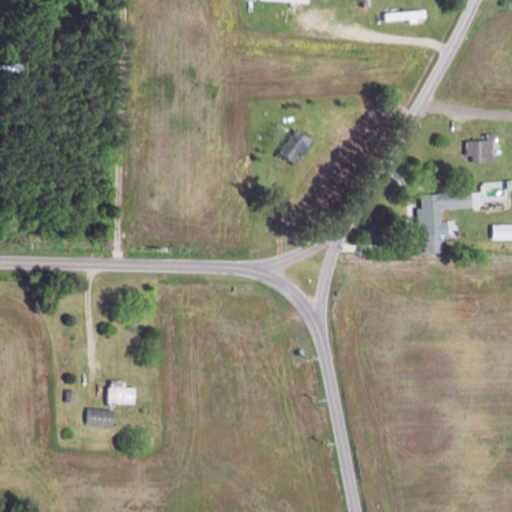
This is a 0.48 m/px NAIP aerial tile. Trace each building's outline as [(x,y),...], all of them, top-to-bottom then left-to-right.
[(362,0),(363,8),(371,7),(369,0),(362,0)] [(426,9),(427,19),(384,23),(383,13),(426,9)] [(295,126),(314,139),(302,155),(297,152),(291,160),(278,150),(295,126)] [(495,131),(496,140),(491,140),(492,159),(471,160),(471,155),(465,155),(465,139),(486,139),(486,131),(495,131)] [(470,190),(471,205),(440,207),(440,221),(447,221),(447,233),(441,234),(442,251),(422,252),(421,230),(416,230),(415,206),(420,206),(420,192),(470,190)] [(511,238),(492,238),(492,225),(511,225),(511,238)] [(133,387),(123,387),(123,379),(106,379),(105,402),(132,403),(133,387)] [(85,424),(111,425),(112,408),(86,407),(85,424)]
